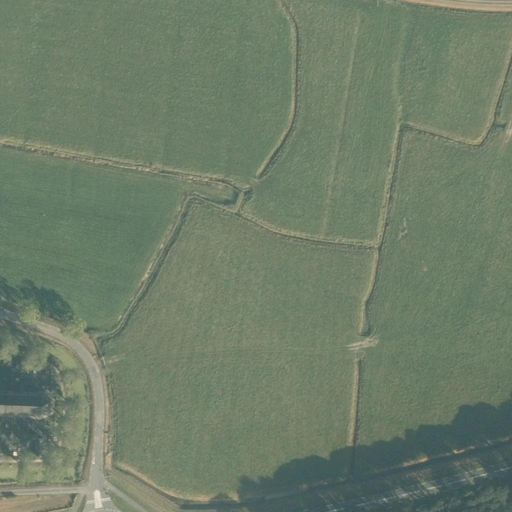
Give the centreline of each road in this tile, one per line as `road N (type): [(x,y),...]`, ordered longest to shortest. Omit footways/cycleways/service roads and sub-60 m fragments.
road 1 (tertiary): [(95,487),(98,405),(86,358),(61,334),(0,312)]
road 2 (primary): [(342,511),(511,470)]
